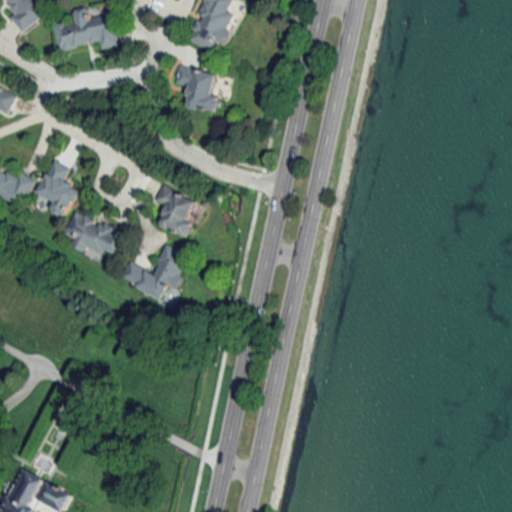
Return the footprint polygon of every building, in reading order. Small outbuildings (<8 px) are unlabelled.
[(38,0),(4,0),(15,13),(12,16),(23,31),(48,12),(38,0)] [(205,0),(196,18),(198,19),(188,38),(213,51),(218,42),(226,46),(233,31),(228,28),(235,13),(229,11),(234,0),(205,0)] [(75,19),(54,22),(58,49),(101,43),(102,48),(120,46),(115,13),(91,16),(90,6),(74,8),(75,19)] [(222,113),(229,75),(180,66),(177,84),(190,86),(187,106),(222,113)] [(20,93),(0,82),(0,105),(11,111),(20,93)] [(72,168),(55,160),(40,192),(56,200),(51,210),(66,217),(81,187),(66,180),(72,168)] [(37,182),(0,163),(0,198),(1,196),(24,207),(37,182)] [(196,221),(190,218),(198,199),(165,184),(157,200),(168,205),(159,225),(189,238),(196,221)] [(127,231),(77,211),(68,234),(76,237),(73,244),(104,256),(106,250),(118,255),(127,231)] [(178,288),(192,255),(168,244),(156,272),(131,261),(123,279),(164,297),(169,284),(178,288)] [(35,511),(37,509),(33,507),(47,477),(21,466),(0,511),(35,511)] [(65,511),(74,493),(50,481),(40,499),(65,511)]
